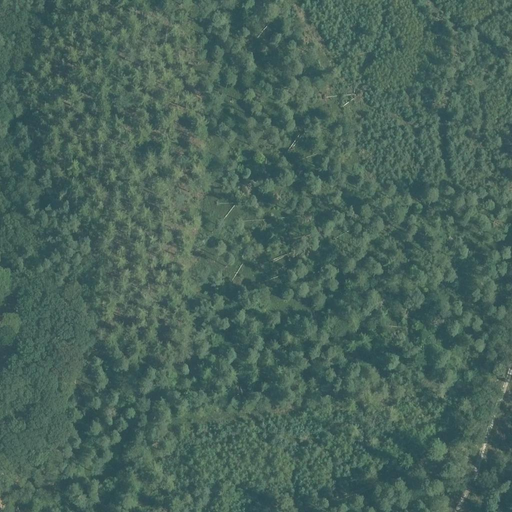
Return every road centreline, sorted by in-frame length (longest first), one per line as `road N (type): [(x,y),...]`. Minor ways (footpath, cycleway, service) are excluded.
road 1 (track): [(511,465),(441,459),(295,511)]
road 2 (track): [(445,511),(511,309)]
